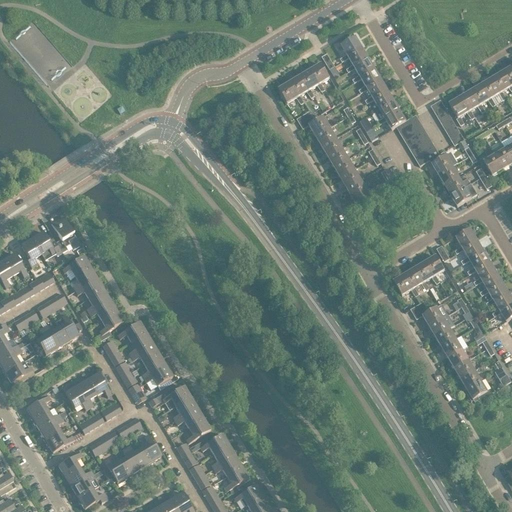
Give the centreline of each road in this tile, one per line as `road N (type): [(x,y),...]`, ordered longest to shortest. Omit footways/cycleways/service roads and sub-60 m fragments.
road 1 (secondary): [(450,511),(345,346),(225,186)]
road 2 (residential): [(371,277),(244,66)]
road 3 (residential): [(511,51),(421,104),(357,0)]
road 4 (residential): [(481,466),(371,277)]
road 5 (secondary): [(171,121),(136,127),(31,195)]
road 6 (secondary): [(32,206),(139,139),(167,134)]
road 7 (residential): [(206,511),(149,418),(132,413)]
road 8 (tertiary): [(244,66),(350,0)]
